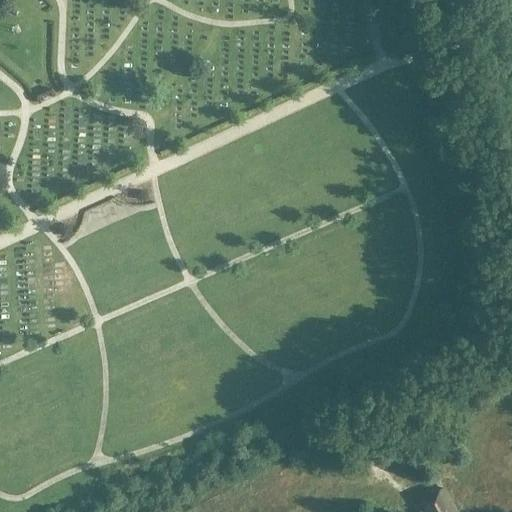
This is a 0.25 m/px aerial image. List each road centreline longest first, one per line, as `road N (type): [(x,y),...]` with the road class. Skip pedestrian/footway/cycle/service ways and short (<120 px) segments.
road 1 (track): [(0,243),(389,60)]
road 2 (track): [(376,420),(511,351)]
road 3 (track): [(511,137),(462,0)]
